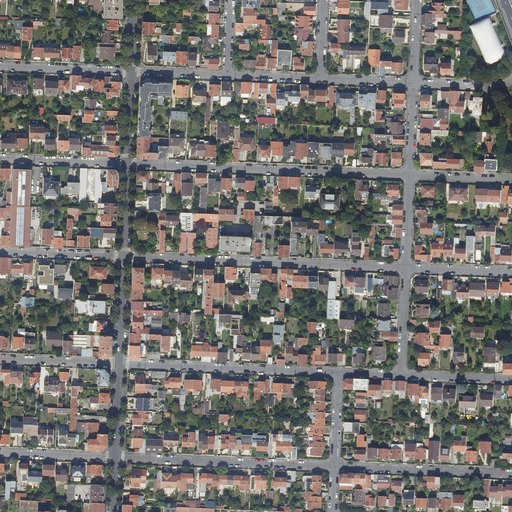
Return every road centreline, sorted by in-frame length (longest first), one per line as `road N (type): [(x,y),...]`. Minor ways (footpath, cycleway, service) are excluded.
road 1 (residential): [(122,256),(405,268)]
road 2 (residential): [(127,163),(409,175)]
road 3 (residential): [(118,363),(337,372)]
road 4 (residential): [(115,458),(334,466)]
road 5 (residential): [(334,466),(511,474)]
road 6 (residential): [(0,66),(131,71)]
road 7 (residential): [(0,158),(127,163)]
road 8 (residential): [(122,256),(0,251)]
